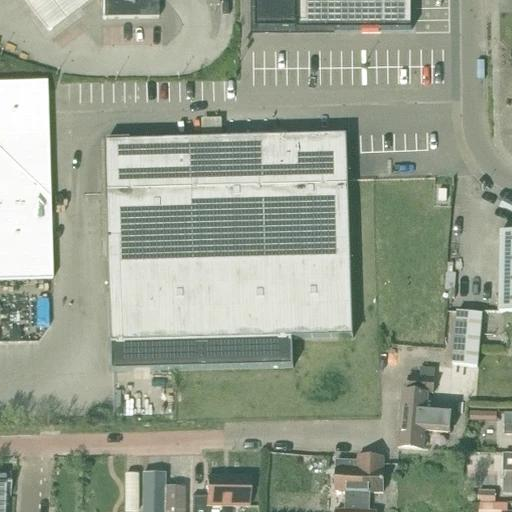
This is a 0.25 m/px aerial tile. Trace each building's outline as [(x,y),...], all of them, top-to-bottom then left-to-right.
[(43,32),(84,0),(17,0),(24,9),(41,31),(43,32)] [(105,20),(158,19),(157,0),(102,0),(103,17),(102,17),(103,20),(105,21),(105,20)] [(256,0),(256,30),(411,30),(411,0),(256,0)] [(0,282),(51,281),(46,83),(0,84),(0,282)] [(347,137),(105,143),(112,374),(293,369),(292,340),(353,339),(347,137)] [(511,233),(500,233),(498,314),(511,314),(511,233)] [(458,318),(454,371),(480,374),(485,321),(458,318)] [(409,379),(408,393),(434,395),(436,381),(409,379)] [(426,412),(427,396),(403,394),(398,449),(422,452),(424,432),(448,434),(450,415),(426,412)] [(511,414),(504,414),(503,437),(511,436),(511,414)] [(511,455),(503,455),(502,473),(502,495),(511,495),(511,455)] [(334,511),(357,511),(360,464),(336,462),(335,492),(345,493),(345,511),(336,511),(335,511),(334,511)] [(368,511),(369,494),(383,494),(383,465),(360,464),(357,511),(368,511)] [(183,511),(184,489),(164,489),(164,475),(142,475),(141,511),(183,511)] [(248,479),(207,479),(206,499),(191,498),(190,511),(206,511),(206,508),(247,509),(248,479)] [(496,495),(478,495),(478,507),(496,507),(496,495)]
